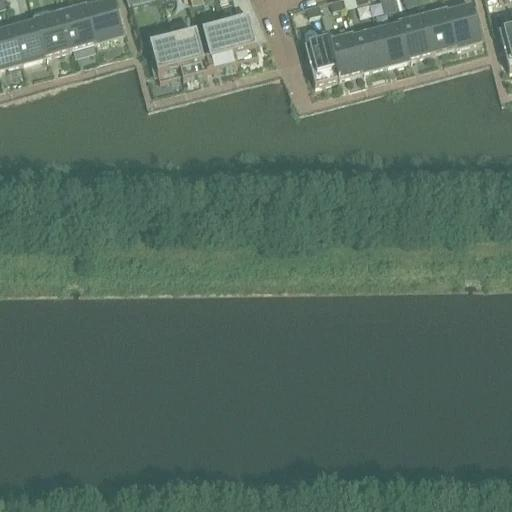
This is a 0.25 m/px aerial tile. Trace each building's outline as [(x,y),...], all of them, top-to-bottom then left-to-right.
[(201,0),(191,0),(190,0),(193,12),(204,9),(201,0)] [(368,6),(366,0),(359,0),(355,1),(357,9),(368,6)] [(239,28),(226,31),(234,62),(236,70),(259,64),(257,56),(255,50),(266,47),(247,1),(233,4),(239,28)] [(343,4),(330,7),(331,7),(333,15),(345,12),(343,4)] [(85,12),(94,48),(119,41),(109,6),(85,12)] [(320,10),(308,14),(309,21),(322,18),(320,10)] [(447,17),(457,53),(480,47),(471,11),(447,17)] [(60,19),(69,55),(94,48),(85,12),(60,19)] [(424,23),(433,59),(457,53),(447,17),(424,23)] [(511,28),(508,30),(504,17),(495,20),(510,77),(511,76),(511,28)] [(35,26),(44,61),(69,55),(60,19),(35,26)] [(400,30),(409,65),(433,59),(424,23),(400,30)] [(10,33),(19,68),(44,61),(35,26),(10,33)] [(0,30),(0,73),(19,68),(10,33),(9,28),(0,30)] [(377,36),(386,71),(409,65),(400,30),(377,36)] [(226,31),(203,37),(210,65),(207,66),(210,80),(237,73),(236,70),(234,62),(226,31)] [(353,42),(362,77),(386,71),(377,36),(353,42)] [(197,39),(173,45),(181,75),(183,83),(184,86),(207,80),(210,80),(207,66),(204,67),(197,39)] [(172,40),(149,46),(157,81),(160,89),(183,83),(181,75),(173,45),(172,40)] [(328,45),(340,87),(340,83),(362,77),(353,42),(330,48),(329,44),(328,45)] [(340,87),(328,45),(327,45),(328,46),(304,52),(315,92),(338,86),(339,87),(340,87)]
